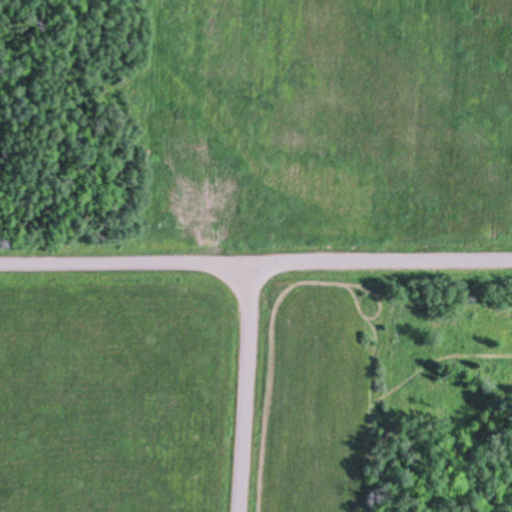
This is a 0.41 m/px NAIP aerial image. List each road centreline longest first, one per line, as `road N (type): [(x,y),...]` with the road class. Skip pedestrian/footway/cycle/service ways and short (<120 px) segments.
road 1 (residential): [(252,265),(511,262)]
road 2 (residential): [(0,265),(252,265)]
road 3 (residential): [(252,265),(238,511)]
